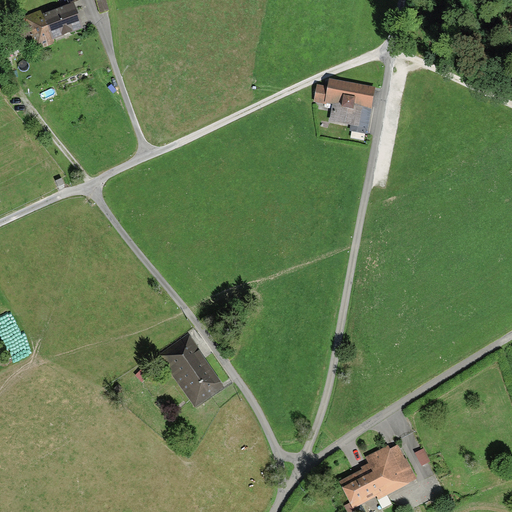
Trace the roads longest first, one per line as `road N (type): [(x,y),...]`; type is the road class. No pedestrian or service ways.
road 1 (residential): [(400,0),(325,396),(294,471)]
road 2 (residential): [(294,471),(245,392),(87,185),(204,131)]
road 3 (track): [(204,131),(391,49),(511,103)]
road 4 (unclassified): [(294,471),(511,334)]
road 5 (track): [(88,0),(145,154)]
road 6 (track): [(12,53),(30,109),(92,182)]
